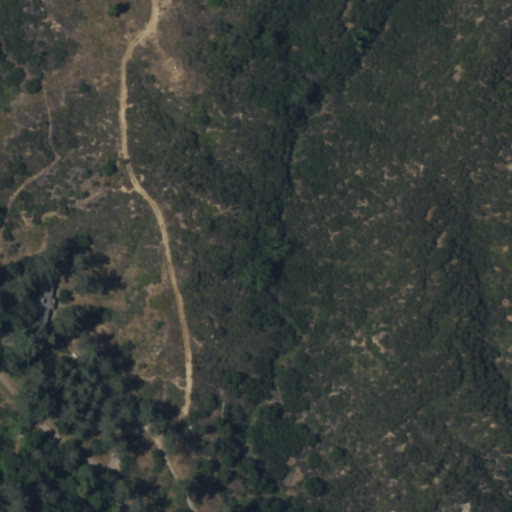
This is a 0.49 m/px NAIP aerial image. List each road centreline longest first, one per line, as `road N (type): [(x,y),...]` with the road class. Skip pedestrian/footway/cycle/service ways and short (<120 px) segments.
road 1 (track): [(153,0),(126,61),(123,122),(127,163),(161,223),(183,316),(185,414),(169,430),(197,511)]
road 2 (track): [(104,511),(0,419)]
